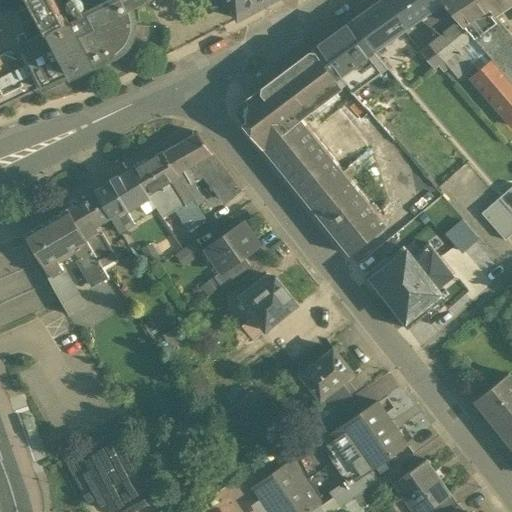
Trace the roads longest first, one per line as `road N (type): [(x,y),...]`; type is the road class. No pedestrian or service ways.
road 1 (residential): [(184,78),(511,490)]
road 2 (residential): [(329,0),(184,78)]
road 3 (residential): [(0,177),(108,114)]
